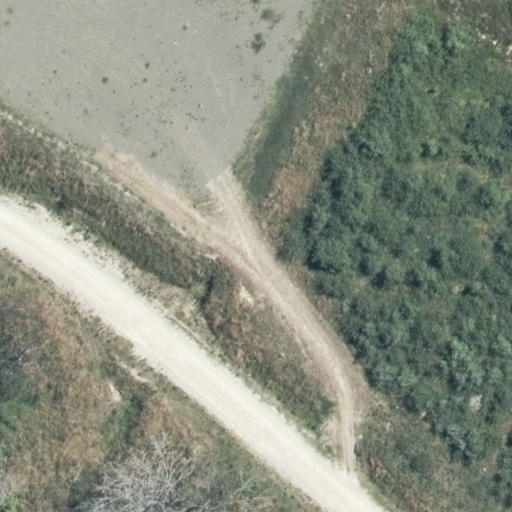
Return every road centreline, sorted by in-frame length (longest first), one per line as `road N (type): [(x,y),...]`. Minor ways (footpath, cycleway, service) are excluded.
road 1 (track): [(342,511),(88,268),(0,219)]
road 2 (track): [(0,70),(144,149),(232,0)]
